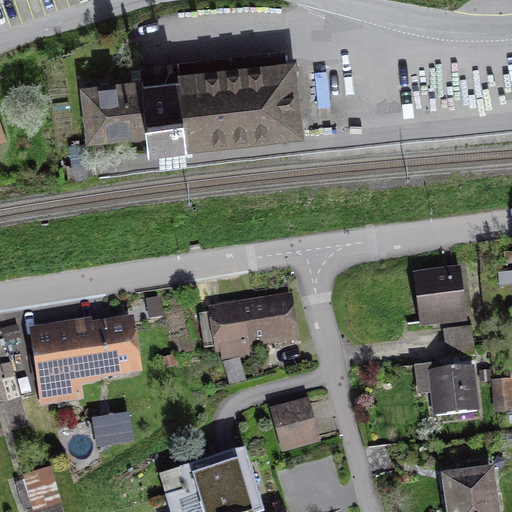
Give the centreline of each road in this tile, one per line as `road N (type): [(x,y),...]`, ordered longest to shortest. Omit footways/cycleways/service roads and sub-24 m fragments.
road 1 (residential): [(0,297),(304,251)]
road 2 (residential): [(304,251),(373,511)]
road 3 (residential): [(304,251),(511,224)]
road 4 (residential): [(366,0),(438,15),(511,17)]
